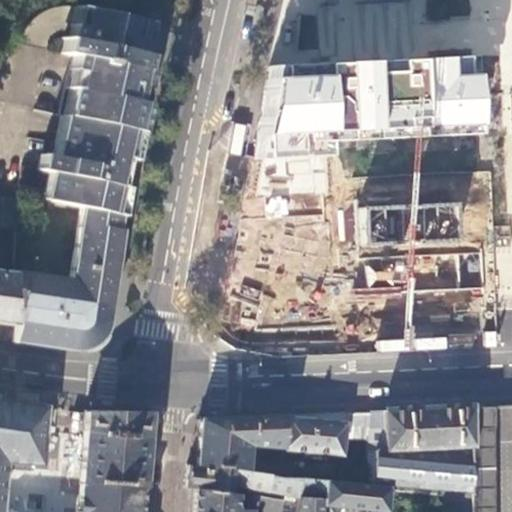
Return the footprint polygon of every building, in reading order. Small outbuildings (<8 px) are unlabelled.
[(143,40),(147,25),(72,8),(68,23),(64,37),(139,54),(143,40)] [(151,64),(152,57),(139,54),(64,37),(61,36),(58,50),(56,59),(73,63),(61,113),(134,130),(136,122),(141,104),(144,90),(145,86),(143,65),(151,64)] [(273,70),(259,147),(329,143),(490,134),(487,59),(424,62),(349,66),(310,67),(273,70)] [(52,157),(38,154),(26,199),(79,212),(63,280),(11,271),(12,274),(14,327),(12,336),(39,340),(40,338),(67,342),(65,350),(78,352),(82,351),(86,350),(90,348),(93,346),(95,344),(97,342),(99,340),(102,336),(104,333),(104,330),(106,318),(101,317),(103,306),(106,285),(109,267),(116,224),(117,216),(119,216),(124,187),(108,183),(114,156),(131,159),(136,131),(134,130),(61,113),(52,157)] [(329,143),(259,147),(219,327),(338,328),(338,316),(337,289),(336,261),(336,258),(336,248),(334,209),(332,180),(329,143)] [(15,197),(0,195),(0,227),(14,228),(15,197)] [(452,206),(453,243),(462,243),(462,253),(463,279),(495,279),(493,204),(452,206)] [(452,206),(334,209),(336,248),(349,247),(415,245),(453,243),(452,206)] [(0,272),(0,324),(14,327),(12,274),(0,272)] [(437,323),(496,320),(495,279),(463,279),(452,280),(435,281),(435,294),(436,317),(437,323)] [(43,406),(0,399),(0,499),(4,463),(38,465),(43,406)] [(474,427),(473,407),(473,403),(429,406),(381,409),(384,450),(474,447),(474,427)] [(494,427),(493,406),(473,407),(474,427),(494,427)] [(148,412),(84,413),(82,433),(146,439),(147,425),(148,412)] [(368,436),(370,412),(357,412),(355,435),(368,436)] [(342,456),(347,413),(312,414),(286,415),(284,448),(284,450),(342,456)] [(284,448),(286,415),(242,417),(200,419),(198,423),(195,446),(194,465),(280,475),(281,466),(246,465),(247,458),(253,458),(254,446),(284,448)] [(82,433),(78,481),(144,487),(146,465),(147,438),(146,439),(82,433)] [(281,464),(281,466),(280,475),(301,477),(303,477),(303,467),(281,464)] [(280,475),(194,465),(188,465),(187,475),(185,488),(193,489),(229,494),(230,486),(297,498),(301,477),(280,475)] [(303,477),(301,477),(297,498),(296,504),(294,511),(322,511),(323,508),(325,480),(303,477)] [(387,511),(389,487),(325,480),(323,508),(360,511),(387,511)] [(151,511),(154,493),(144,492),(144,487),(78,481),(76,511),(151,511)] [(229,494),(193,489),(192,505),(191,511),(248,511),(249,511),(235,510),(237,495),(229,494)] [(474,511),(474,494),(425,492),(424,510),(448,511),(474,511)] [(251,495),(249,511),(248,511),(294,511),(296,504),(281,502),(280,501),(251,495)]
